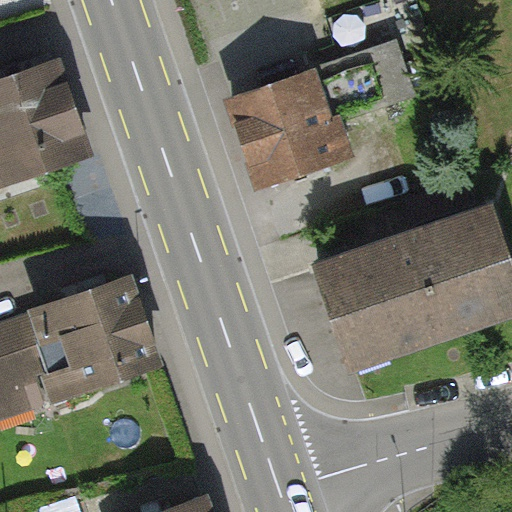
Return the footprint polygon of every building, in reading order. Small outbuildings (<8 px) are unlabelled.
[(394,46),(229,101),(257,185),(356,152),(345,119),(411,97),(394,46)] [(0,195),(94,163),(58,60),(0,79),(0,195)] [(511,266),(492,207),(311,267),(344,366),(511,309),(511,266)] [(0,418),(165,364),(134,272),(0,315),(0,418)] [(210,511),(205,495),(152,511),(210,511)]
